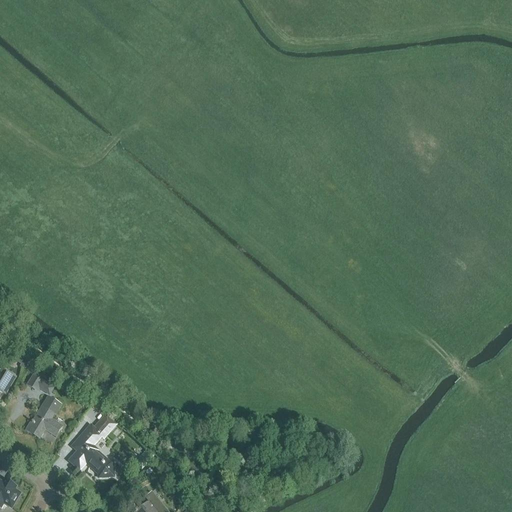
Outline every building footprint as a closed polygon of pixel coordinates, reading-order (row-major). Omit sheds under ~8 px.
[(16,362),(21,365),(20,367),(25,370),(29,364),(19,358),(16,362)] [(0,392),(6,396),(16,378),(7,372),(6,373),(0,369),(0,392)] [(40,388),(51,395),(54,390),(33,377),(27,387),(38,393),(40,388)] [(32,424),(31,423),(26,432),(41,441),(46,432),(57,439),(64,428),(53,421),(61,407),(48,398),(32,424)] [(105,413),(93,426),(90,423),(71,445),(72,444),(78,449),(69,459),(80,468),(88,458),(92,461),(91,463),(98,470),(99,479),(114,478),(113,462),(108,462),(97,452),(98,452),(90,445),(100,433),(103,436),(115,422),(105,413)] [(154,456),(147,449),(134,463),(142,470),(154,456)] [(0,508),(0,509),(4,504),(11,508),(20,495),(14,491),(16,488),(8,483),(6,486),(0,482),(0,508)]
